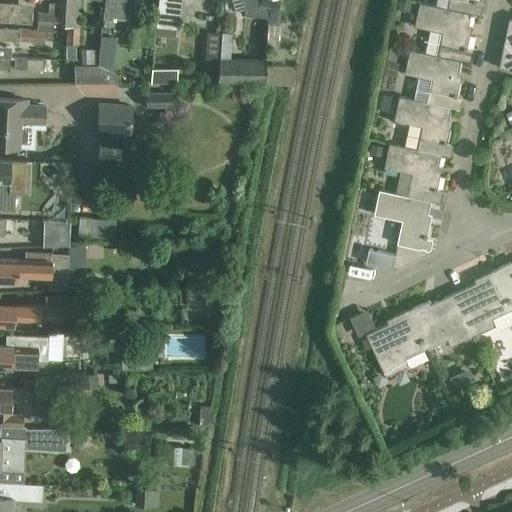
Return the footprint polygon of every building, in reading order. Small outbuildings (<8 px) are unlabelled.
[(0,0),(0,21),(31,24),(32,3),(0,0)] [(79,28),(80,0),(57,0),(57,12),(37,11),(37,24),(56,26),(68,27),(79,28)] [(124,19),(126,0),(105,0),(103,17),(124,19)] [(178,30),(181,0),(158,0),(156,28),(178,30)] [(261,6),(261,0),(242,0),(246,10),(246,17),(269,19),(270,7),(261,6)] [(280,0),(261,0),(261,6),(270,7),(269,19),(269,23),(280,24),(282,13),(280,9),(280,0)] [(449,0),(448,8),(472,14),(474,3),(478,4),(478,0),(449,0)] [(420,3),(415,27),(432,31),(427,53),(438,55),(462,60),(464,50),(468,51),(472,32),(468,31),(472,14),(448,8),(420,3)] [(511,21),(511,22),(511,20),(510,20),(500,67),(505,69),(506,70),(511,67),(511,21)] [(0,26),(0,39),(45,43),(45,31),(20,29),(20,28),(0,26)] [(78,45),(79,28),(68,27),(66,44),(67,45),(77,45),(78,45)] [(215,65),(216,44),(205,44),(203,65),(215,65)] [(67,45),(66,59),(76,60),(77,45),(67,45)] [(0,46),(0,58),(10,60),(11,48),(0,46)] [(458,78),(462,60),(438,55),(410,49),(405,74),(421,78),(417,100),(452,107),(454,97),(458,98),(462,79),(458,78)] [(0,69),(9,70),(10,60),(0,58),(0,69)] [(28,70),(28,60),(20,60),(15,59),(15,69),(28,70)] [(266,85),(266,61),(219,60),(219,84),(266,85)] [(120,78),(98,67),(75,67),(75,85),(120,85),(120,78)] [(177,71),(151,71),(151,84),(177,84),(177,71)] [(171,95),(146,95),(146,107),(172,107),(171,95)] [(448,125),(452,107),(417,100),(400,96),(395,121),(411,125),(407,147),(442,154),(444,144),(448,145),(452,126),(448,125)] [(28,101),(0,98),(0,146),(19,148),(21,123),(44,125),(46,107),(28,106),(28,101)] [(100,104),(97,136),(131,138),(134,106),(100,104)] [(142,113),(142,124),(170,123),(170,112),(142,113)] [(438,172),(442,154),(407,147),(390,143),(385,168),(413,174),(408,196),(432,201),(434,191),(438,192),(442,173),(438,172)] [(10,161),(0,160),(0,211),(15,212),(16,193),(8,193),(10,161)] [(432,201),(408,196),(380,190),(375,215),(403,221),(398,244),(422,249),(425,238),(428,238),(432,220),(428,219),(432,201)] [(81,218),(79,237),(115,239),(117,221),(81,218)] [(68,246),(70,223),(44,221),(42,247),(68,246)] [(370,249),(367,263),(393,269),(397,254),(370,249)] [(0,283),(17,284),(18,276),(68,278),(69,256),(31,254),(31,261),(0,259),(0,283)] [(511,264),(511,262),(496,269),(511,304),(511,264)] [(511,310),(511,304),(496,269),(481,276),(483,280),(454,293),(474,337),(497,326),(494,319),(511,310)] [(474,337),(454,293),(426,307),(424,303),(409,310),(427,350),(448,340),(451,347),(474,337)] [(178,295),(179,330),(212,329),(211,295),(178,295)] [(45,306),(0,303),(0,325),(15,327),(15,318),(74,321),(76,300),(46,298),(45,306)] [(427,350),(409,310),(394,317),(396,320),(366,334),(386,377),(410,367),(406,359),(427,350)] [(47,362),(48,337),(6,335),(5,347),(0,346),(0,368),(36,370),(36,361),(47,362)] [(447,388),(452,401),(474,392),(468,379),(447,388)] [(55,391),(0,388),(0,425),(22,427),(23,414),(10,413),(10,403),(54,405),(55,391)] [(0,469),(13,470),(14,455),(14,450),(26,451),(26,450),(68,453),(69,432),(25,429),(25,428),(0,427),(0,430),(0,469)] [(43,485),(0,482),(0,511),(11,511),(12,500),(42,501),(43,485)] [(137,490),(136,505),(156,506),(157,491),(137,490)]
